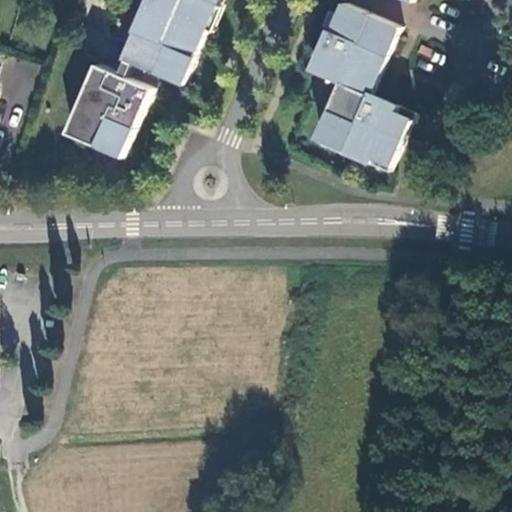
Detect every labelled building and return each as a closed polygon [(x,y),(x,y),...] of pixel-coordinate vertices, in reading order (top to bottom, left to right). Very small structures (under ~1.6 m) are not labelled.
[(225,0),(158,0),(132,61),(133,61),(140,64),(189,85),(225,0)] [(406,27),(349,2),(319,71),(346,82),(323,138),(379,162),(378,163),(394,169),(419,112),(377,94),(388,66),(374,60),(379,49),(393,55),(406,27)] [(393,55),(379,49),(374,60),(388,66),(393,55)] [(140,64),(133,61),(127,75),(134,78),(140,64)] [(130,158),(160,89),(134,78),(127,75),(103,65),(80,133),(130,158)]
